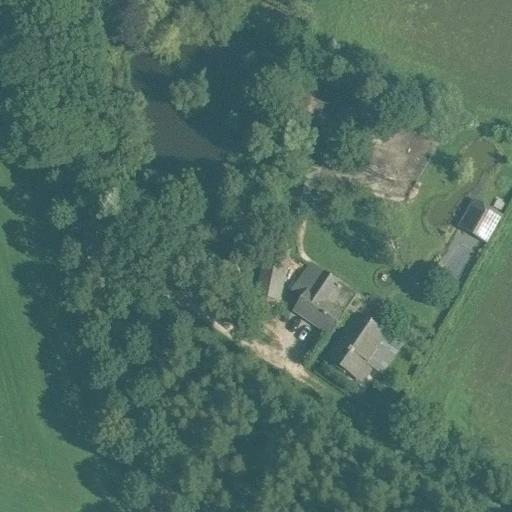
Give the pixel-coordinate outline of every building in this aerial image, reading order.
[(291,175),(285,206),(305,210),(311,179),(291,175)] [(481,204),(467,229),(490,242),(504,217),(481,204)] [(236,260),(217,264),(220,279),(239,275),(236,260)] [(336,325),(356,296),(321,272),(295,311),(319,328),(325,318),(336,325)] [(384,335),(357,317),(328,359),(361,381),(372,366),(366,362),(384,335)]
